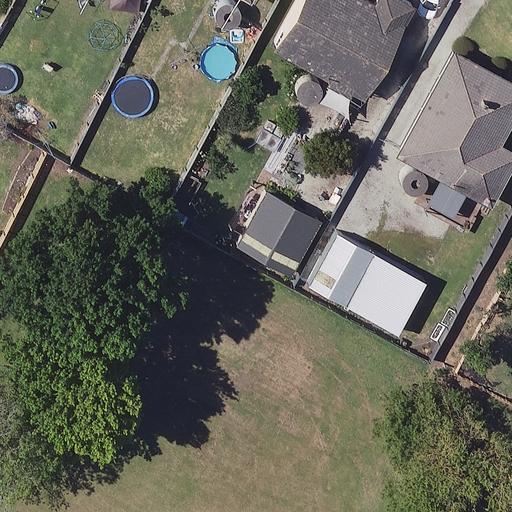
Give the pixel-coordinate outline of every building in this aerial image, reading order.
[(293,0),(272,42),(364,88),(409,0),(293,0)] [(511,107),(511,75),(455,45),(399,148),(488,196),(511,151),(511,141),(498,134),(511,107)] [(485,202),(436,173),(418,203),(468,232),(485,202)] [(318,215),(267,188),(239,241),(290,268),(318,215)] [(372,250),(334,229),(307,278),(345,299),(372,250)]
